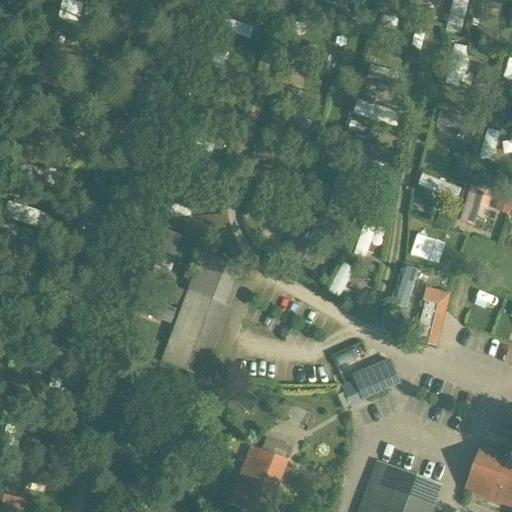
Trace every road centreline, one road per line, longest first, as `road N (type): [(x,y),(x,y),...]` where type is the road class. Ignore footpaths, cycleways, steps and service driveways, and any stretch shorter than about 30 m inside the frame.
road 1 (track): [(123,0),(21,378),(35,410),(66,444),(74,469),(64,511)]
road 2 (track): [(282,285),(235,242),(233,209),(286,0)]
road 3 (track): [(374,344),(435,48)]
